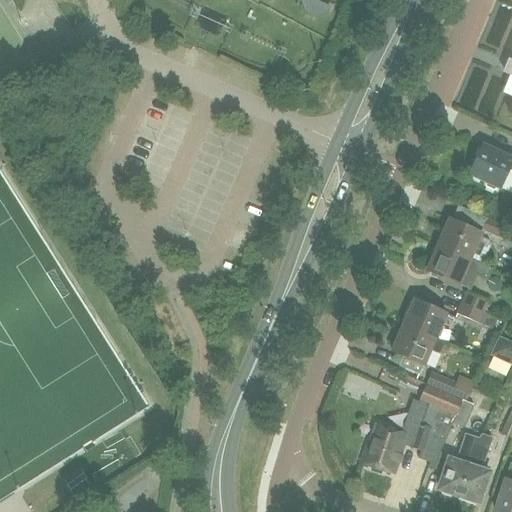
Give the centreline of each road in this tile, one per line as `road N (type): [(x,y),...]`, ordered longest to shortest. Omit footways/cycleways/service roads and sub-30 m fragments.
road 1 (residential): [(374,511),(303,480),(289,454),(290,423),(473,0)]
road 2 (tertiary): [(218,511),(224,437),(240,393),(351,151)]
road 3 (unclassified): [(351,151),(130,52),(111,36),(100,0)]
road 4 (tertiary): [(351,151),(415,0)]
